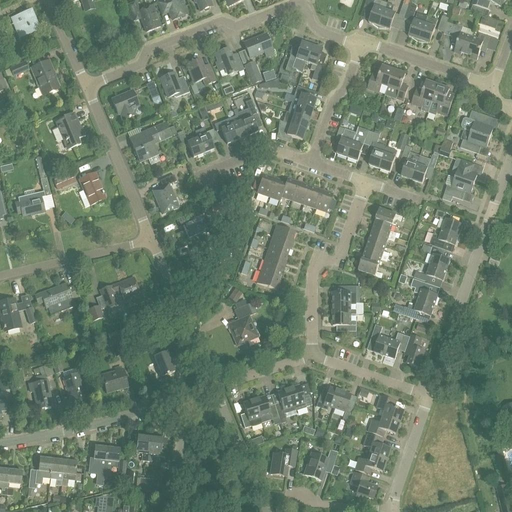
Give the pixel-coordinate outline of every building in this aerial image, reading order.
[(79,0),(80,0),(85,11),(94,8),(91,0),(60,0),(63,6),(79,0)] [(169,13),(173,21),(187,15),(181,0),(164,0),(157,3),(162,16),(169,13)] [(197,4),(200,12),(213,7),(209,0),(193,0),(195,4),(197,4)] [(379,29),(388,5),(381,2),(378,1),(377,1),(375,1),(375,0),(366,0),(365,6),(374,9),(369,24),(372,25),(379,29)] [(474,0),(473,6),(486,10),(488,3),(502,8),(504,0),(502,0),(474,0)] [(141,19),(146,33),(161,28),(153,7),(139,12),(136,4),(127,7),(133,22),(141,19)] [(404,19),(405,20),(409,6),(403,4),(398,19),(404,21),(404,19)] [(410,4),(409,6),(405,20),(412,22),(417,7),(410,4)] [(387,30),(390,31),(396,14),(391,13),(393,6),(388,5),(379,29),(387,30)] [(451,14),(459,16),(461,10),(453,7),(451,14)] [(12,19),(20,38),(39,30),(31,11),(12,19)] [(418,43),(419,43),(427,18),(421,16),(421,15),(417,14),(415,21),(409,38),(412,39),(418,43)] [(438,31),(444,33),(449,19),(447,18),(448,15),(444,14),(443,17),(442,17),(438,31)] [(426,44),(430,45),(436,28),(437,22),(427,18),(419,43),(426,44)] [(462,53),(467,55),(472,38),(461,34),(463,27),(457,25),(453,38),(459,40),(454,53),(461,56),(462,53)] [(470,59),(477,61),(482,48),(487,50),(491,39),(479,34),(477,40),(472,38),(467,55),(471,56),(470,59)] [(264,53),(267,59),(275,56),(272,50),(266,35),(244,44),(250,59),(264,53)] [(495,42),(492,50),(497,53),(501,45),(495,42)] [(302,74),(306,63),(312,45),(304,44),(301,43),(296,58),(290,56),(285,71),(291,73),(291,72),(294,73),(296,70),(302,74)] [(311,80),(317,82),(322,67),(317,65),(322,50),(319,49),(312,45),(306,63),(312,65),(310,70),(314,72),(311,80)] [(225,69),(227,76),(243,70),(238,58),(233,60),(229,50),(215,55),(218,63),(216,64),(219,72),(225,69)] [(31,69),(43,97),(59,90),(51,71),(52,70),(48,61),(31,69)] [(203,80),(205,86),(216,82),(211,71),(205,73),(200,61),(187,67),(194,84),(203,80)] [(5,72),(8,80),(29,71),(25,62),(9,69),(10,70),(5,72)] [(244,67),(252,86),(262,82),(255,62),(244,67)] [(382,86),(389,88),(394,71),(382,67),(379,78),(373,75),(368,90),(379,94),(382,86)] [(406,75),(394,71),(389,88),(386,96),(403,102),(408,88),(402,86),(406,75)] [(0,74),(0,92),(8,89),(7,88),(8,87),(4,79),(3,79),(0,74)] [(160,80),(168,98),(173,96),(174,98),(176,99),(190,93),(185,81),(180,83),(178,82),(175,74),(160,80)] [(426,101),(432,103),(438,86),(426,82),(423,93),(417,91),(412,105),(423,109),(426,101)] [(146,86),(152,100),(159,97),(153,83),(146,86)] [(450,90),(438,86),(432,103),(429,113),(436,116),(437,113),(447,117),(452,103),(446,101),(450,90)] [(291,103),(313,111),(316,100),(301,95),(303,89),(297,87),(291,103)] [(120,115),(123,121),(135,116),(135,115),(134,116),(133,114),(136,107),(138,106),(138,107),(139,107),(132,92),(112,100),(118,115),(120,115)] [(162,97),(155,101),(160,108),(166,105),(162,97)] [(460,98),(456,107),(465,110),(468,100),(460,98)] [(245,103),(248,110),(250,116),(256,113),(251,100),(245,103)] [(288,114),(309,121),(313,111),(291,103),(288,114)] [(389,118),(389,116),(384,107),(383,106),(380,115),(389,118)] [(235,118),(229,120),(237,141),(247,137),(241,122),(238,114),(235,107),(232,108),(233,112),(235,118)] [(199,110),(201,116),(207,114),(205,108),(199,110)] [(398,109),(394,121),(401,123),(405,112),(398,109)] [(250,116),(248,110),(238,114),(241,122),(247,137),(258,133),(252,118),(251,118),(250,116)] [(464,130),(490,139),(494,129),(488,127),(491,118),(472,112),(469,121),(465,119),(463,121),(461,127),(462,129),(464,130)] [(290,126),(306,131),(309,121),(288,114),(287,117),(292,119),(290,126)] [(65,144),(68,151),(81,146),(78,140),(85,137),(82,128),(79,129),(73,115),(63,119),(64,120),(55,124),(64,144),(65,144)] [(377,124),(379,117),(373,115),(371,122),(377,124)] [(221,131),(227,145),(237,141),(229,120),(223,123),(215,126),(217,132),(221,131)] [(279,140),(287,143),(289,137),(302,142),(306,131),(290,126),(279,122),(277,134),(276,139),(279,140)] [(389,122),(386,128),(393,131),(395,124),(389,122)] [(130,139),(140,163),(157,155),(153,145),(159,142),(171,138),(170,136),(177,134),(174,127),(167,130),(165,124),(153,129),(130,139)] [(348,159),(355,136),(356,134),(346,130),(340,128),(336,139),(342,141),(337,155),(348,159)] [(194,133),(196,140),(198,139),(204,154),(214,150),(208,135),(206,136),(203,129),(194,133)] [(446,133),(439,130),(437,136),(444,139),(446,133)] [(460,149),(479,155),(481,148),(487,149),(490,139),(464,130),(461,140),(463,141),(460,149)] [(364,145),(370,147),(374,134),(368,131),(365,140),(355,136),(348,159),(358,162),(363,147),(364,145)] [(198,139),(196,140),(187,143),(183,132),(177,134),(182,147),(188,145),(193,159),(204,154),(198,139)] [(380,170),(387,149),(387,148),(384,146),(381,145),(377,145),(380,136),(374,134),(370,147),(372,148),(370,152),(374,153),(369,166),(380,170)] [(397,150),(403,152),(409,136),(402,134),(397,150)] [(442,148),(451,151),(453,143),(445,140),(442,148)] [(402,177),(412,181),(421,157),(410,153),(412,149),(406,147),(402,158),(408,160),(402,177)] [(442,148),(439,155),(439,156),(449,159),(451,152),(442,148)] [(380,170),(390,174),(396,158),(395,158),(397,152),(387,149),(380,170)] [(412,181),(422,185),(429,167),(434,169),(438,158),(439,154),(435,153),(434,156),(432,156),(431,161),(421,157),(412,181)] [(21,214),(22,217),(45,212),(42,198),(45,198),(51,196),(46,179),(45,179),(40,158),(36,159),(40,181),(44,193),(18,199),(19,203),(15,204),(18,215),(21,214)] [(450,177),(455,179),(474,185),(478,175),(472,173),(475,165),(457,159),(454,167),(450,177)] [(54,183),(57,191),(76,183),(72,174),(70,175),(69,172),(56,177),(57,179),(54,181),(55,182),(54,183)] [(80,181),(91,206),(105,200),(98,184),(99,184),(95,174),(80,181)] [(152,192),(162,215),(178,208),(169,186),(177,182),(174,175),(160,182),(162,188),(152,192)] [(257,194),(268,198),(275,179),(263,175),(257,194)] [(280,202),(281,198),(286,183),(275,179),(268,198),(280,202)] [(281,198),(292,202),(299,183),(287,179),(286,183),(281,198)] [(443,200),(451,203),(453,198),(463,201),(465,194),(471,195),(474,185),(455,179),(452,188),(447,187),(444,195),(443,200)] [(292,202),(303,206),(310,187),(299,183),(292,202)] [(303,206),(315,210),(321,191),(310,187),(303,206)] [(315,210),(326,214),(333,195),(321,191),(315,210)] [(218,206),(218,203),(210,205),(211,209),(212,213),(220,211),(218,206)] [(380,210),(376,220),(393,226),(395,220),(401,222),(402,218),(397,216),(380,210)] [(435,217),(443,219),(445,213),(437,211),(435,217)] [(176,221),(178,227),(186,224),(183,218),(176,221)] [(194,249),(195,249),(195,248),(208,243),(205,234),(206,234),(209,232),(209,233),(213,231),(213,230),(212,230),(208,220),(188,229),(188,227),(183,229),(183,228),(182,229),(184,233),(176,236),(179,243),(181,248),(188,245),(189,245),(190,245),(190,246),(191,246),(192,249),(191,249),(191,250),(194,249)] [(376,220),(373,230),(396,238),(397,234),(391,232),(393,226),(376,220)] [(442,231),(459,236),(463,226),(446,220),(442,231)] [(272,238),(291,245),(295,233),(276,227),(272,238)] [(373,230),(369,241),(386,246),(388,240),(394,242),(396,238),(373,230)] [(430,245),(444,250),(446,243),(455,247),(459,236),(442,231),(440,237),(433,234),(430,245)] [(268,250),(287,256),(291,245),(272,238),(268,250)] [(369,241),(366,251),(389,259),(390,255),(384,253),(386,246),(369,241)] [(422,252),(430,254),(432,248),(424,245),(422,252)] [(264,261),(283,267),(287,256),(268,250),(264,261)] [(362,261),(379,267),(381,261),(387,263),(389,259),(366,251),(362,261)] [(430,266),(447,272),(450,261),(434,255),(430,266)] [(261,272),(279,279),(283,267),(264,261),(261,272)] [(375,277),(381,279),(383,275),(377,273),(379,267),(362,261),(359,272),(375,277)] [(241,275),(247,277),(249,268),(243,266),(242,269),(241,275)] [(414,278),(429,284),(431,278),(443,282),(447,272),(430,266),(427,276),(416,273),(414,278)] [(257,284),(275,290),(279,279),(261,272),(257,284)] [(407,278),(401,276),(399,284),(405,286),(407,278)] [(100,291),(107,310),(119,306),(114,293),(120,290),(124,301),(140,295),(134,278),(100,291)] [(418,301),(435,307),(438,297),(429,293),(431,286),(414,280),(411,288),(416,289),(414,293),(420,295),(418,301)] [(47,309),(50,317),(75,307),(73,302),(80,299),(75,287),(68,290),(66,285),(35,297),(38,305),(43,303),(46,309),(47,309)] [(333,293),(333,305),(357,304),(357,287),(345,287),(345,293),(333,293)] [(229,299),(236,304),(243,294),(235,289),(229,299)] [(15,300),(0,303),(0,333),(4,332),(3,327),(25,322),(19,305),(16,306),(15,300)] [(402,316),(419,321),(421,314),(431,317),(435,307),(418,301),(416,307),(409,305),(408,308),(405,307),(402,316)] [(228,326),(236,345),(246,341),(247,343),(258,338),(249,317),(257,314),(253,303),(248,305),(234,311),(238,321),(228,326)] [(333,316),(357,316),(357,304),(333,305),(333,316)] [(87,311),(92,323),(104,319),(99,306),(87,311)] [(32,309),(26,311),(29,325),(35,323),(32,309)] [(344,333),(357,333),(357,322),(357,316),(333,316),(333,327),(344,327),(344,333)] [(374,353),(385,357),(390,340),(380,337),(383,328),(376,326),(370,341),(377,343),(374,353)] [(115,332),(107,335),(110,341),(117,338),(115,332)] [(398,351),(405,353),(410,338),(403,336),(398,334),(396,342),(390,340),(385,357),(395,360),(398,351)] [(408,365),(420,369),(426,352),(419,350),(422,340),(411,336),(410,338),(405,353),(411,355),(408,365)] [(112,348),(115,357),(124,354),(119,339),(104,344),(106,350),(112,348)] [(153,358),(161,377),(174,372),(169,359),(175,357),(170,345),(165,347),(167,352),(161,355),(153,358)] [(51,364),(55,375),(63,372),(59,361),(51,364)] [(11,362),(2,363),(3,371),(12,370),(11,362)] [(45,374),(46,376),(47,378),(54,376),(53,374),(50,365),(42,368),(39,369),(41,375),(45,374)] [(102,375),(107,393),(127,388),(123,372),(121,367),(114,369),(115,372),(102,375)] [(63,379),(71,404),(86,399),(78,374),(63,379)] [(6,376),(0,377),(0,392),(9,391),(6,376)] [(34,392),(37,409),(55,406),(53,398),(51,398),(48,381),(46,381),(45,376),(36,377),(37,383),(29,385),(31,393),(34,392)] [(300,387),(288,390),(295,411),(296,412),(306,409),(306,408),(312,406),(308,394),(303,396),(300,387)] [(328,407),(334,409),(340,392),(329,388),(326,398),(320,396),(316,407),(327,411),(328,407)] [(274,405),(279,418),(280,421),(281,424),(287,422),(285,415),(295,411),(288,390),(277,394),(280,403),(274,405)] [(342,421),(348,423),(353,407),(348,406),(351,396),(340,392),(334,409),(345,413),(342,421)] [(384,411),(382,418),(399,424),(403,412),(393,408),(395,402),(380,397),(377,409),(384,411)] [(273,423),(280,421),(279,418),(274,405),(268,407),(265,398),(254,401),(259,418),(261,424),(272,420),(273,423)] [(240,416),(245,429),(251,427),(251,428),(262,424),(261,424),(259,418),(254,401),(243,405),(246,414),(240,416)] [(511,405),(502,409),(508,426),(511,424),(511,405)] [(368,433),(382,438),(385,432),(395,435),(399,424),(382,418),(380,424),(372,421),(368,433)] [(266,427),(268,436),(280,433),(278,424),(266,427)] [(141,462),(147,462),(150,436),(138,435),(136,454),(142,455),(141,462)] [(369,456),(386,462),(390,450),(379,446),(382,440),(367,435),(363,447),(371,449),(369,456)] [(150,436),(147,462),(152,463),(153,456),(165,457),(166,440),(162,440),(163,438),(150,436)] [(104,479),(107,449),(95,447),(94,459),(90,459),(89,469),(98,470),(97,479),(98,479),(97,486),(103,487),(104,479)] [(104,479),(110,480),(111,468),(117,468),(120,450),(107,449),(104,479)] [(270,475),(286,478),(288,467),(294,468),(297,452),(286,451),(285,456),(274,454),(270,475)] [(328,457),(336,460),(338,453),(330,451),(328,457)] [(305,476),(321,481),(328,460),(312,454),(305,476)] [(355,471),(369,476),(371,470),(382,473),(386,462),(369,456),(367,462),(359,459),(355,471)] [(27,497),(32,497),(33,490),(37,490),(37,485),(42,486),(43,479),(49,480),(52,460),(40,458),(39,472),(30,471),(28,492),(27,497)] [(64,461),(52,460),(49,480),(56,481),(55,486),(61,487),(64,461)] [(76,462),(64,461),(61,487),(67,488),(68,481),(81,483),(81,475),(75,474),(76,462)] [(118,474),(125,474),(125,473),(126,462),(119,461),(118,474)] [(6,496),(7,489),(8,484),(9,471),(0,470),(0,489),(1,489),(1,496),(6,496)] [(8,484),(20,486),(22,472),(9,471),(8,484)] [(125,473),(125,474),(124,485),(132,486),(133,473),(125,473)] [(366,498),(373,500),(377,488),(366,485),(368,479),(354,474),(350,485),(358,488),(356,495),(356,497),(365,500),(366,498)] [(142,486),(158,487),(158,481),(140,479),(140,486),(142,486)] [(497,488),(502,511),(511,511),(511,506),(509,493),(507,486),(497,488)] [(107,498),(105,511),(112,511),(114,499),(107,498)]
